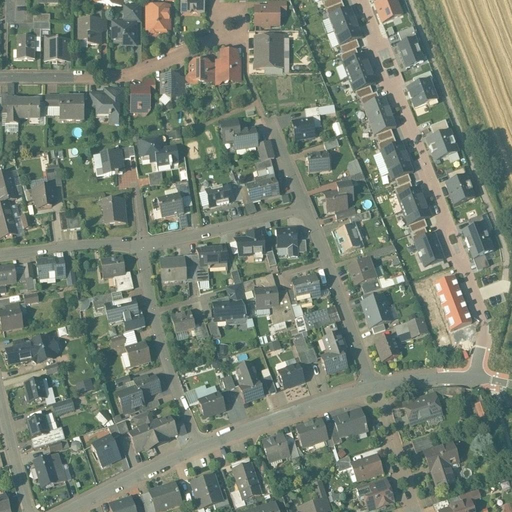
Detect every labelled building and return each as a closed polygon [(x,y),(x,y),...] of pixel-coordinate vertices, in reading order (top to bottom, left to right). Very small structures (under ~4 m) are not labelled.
[(180,0),(181,6),(184,7),(185,7),(185,13),(203,13),(202,0),(180,0)] [(325,10),(342,4),(340,0),(328,0),(322,3),(325,10)] [(395,0),(387,0),(382,2),(373,5),(381,25),(402,17),(395,0)] [(325,10),(328,17),(344,11),(342,4),(325,10)] [(140,9),(122,9),(122,25),(133,25),(133,22),(140,22),(140,9)] [(167,9),(147,9),(148,31),(149,31),(151,33),(154,33),(156,31),(168,31),(167,9)] [(328,17),(334,33),(356,24),(353,15),(352,15),(350,9),(344,11),(328,17)] [(268,10),(255,10),(255,27),(262,27),(262,29),(269,29),(269,27),(278,27),(278,10),(268,10)] [(107,15),(96,15),(96,16),(97,16),(97,23),(97,31),(99,31),(101,31),(107,31),(107,15)] [(97,23),(78,23),(78,43),(87,43),(87,46),(99,46),(101,44),(101,31),(99,31),(97,31),(97,23)] [(356,24),(334,33),(339,48),(356,41),(361,39),(359,33),(356,24)] [(122,25),(114,25),(114,33),(113,34),(112,36),(112,38),(113,39),(114,39),(114,40),(116,40),(118,40),(119,39),(122,39),(122,46),(134,46),(133,25),(122,25)] [(398,34),(402,45),(414,40),(415,41),(416,41),(412,29),(398,34)] [(282,38),(255,38),(255,48),(256,48),(256,69),(264,69),(282,69),(282,38)] [(33,40),(17,40),(17,61),(34,61),(34,39),(33,39),(33,40)] [(415,41),(414,40),(402,45),(396,47),(405,70),(423,63),(415,41)] [(64,43),(57,43),(57,41),(46,41),(46,53),(49,52),(49,63),(64,63),(64,61),(64,43)] [(339,48),(342,55),(355,50),(359,49),(356,41),(339,48)] [(339,56),(342,63),(358,57),(355,50),(342,55),(339,56)] [(237,54),(221,54),(221,70),(221,78),(222,78),(229,78),(229,81),(230,81),(232,83),(239,83),(239,74),(239,71),(237,71),(237,54)] [(342,63),(348,79),(370,70),(367,61),(364,55),(358,57),(342,63)] [(204,63),(194,63),(190,66),(191,79),(194,83),(197,82),(200,85),(207,85),(208,84),(208,68),(207,66),(204,63)] [(370,70),(348,79),(353,94),(355,93),(369,88),(376,85),(373,79),(374,79),(370,70)] [(413,80),(415,86),(429,81),(432,80),(429,73),(413,80)] [(170,74),(167,77),(161,77),(161,96),(164,96),(170,103),(173,99),(177,99),(177,96),(177,79),(177,77),(173,77),(170,74)] [(155,81),(143,81),(143,88),(149,88),(149,94),(155,94),(155,81)] [(437,102),(429,81),(415,86),(406,90),(414,111),(437,102)] [(143,88),(136,88),(136,89),(131,89),(131,110),(138,110),(138,114),(140,114),(144,117),(150,110),(149,109),(149,94),(149,88),(143,88)] [(359,100),(372,95),(369,88),(355,93),(357,101),(359,100)] [(359,100),(362,107),(379,101),(376,94),(372,95),(359,100)] [(98,96),(89,96),(89,109),(98,109),(98,96)] [(108,97),(108,96),(98,96),(98,109),(98,116),(108,116),(108,124),(118,124),(118,105),(118,97),(117,97),(108,97)] [(60,98),(45,98),(45,110),(59,110),(59,100),(60,100),(60,98)] [(362,107),(368,122),(390,114),(387,105),(384,99),(379,101),(362,107)] [(60,100),(59,100),(59,110),(59,120),(73,120),(73,122),(82,122),(82,100),(60,100)] [(7,102),(7,115),(7,116),(7,127),(18,127),(17,121),(17,104),(17,102),(7,102)] [(17,104),(17,121),(39,121),(39,104),(17,104)] [(330,114),(330,118),(335,118),(335,107),(319,108),(319,115),(330,114)] [(390,114),(368,122),(374,137),(375,137),(390,131),(396,129),(393,123),(394,122),(390,114)] [(311,121),(292,124),(294,142),(314,139),(311,121)] [(240,122),(220,125),(223,145),(234,143),(232,134),(238,133),(237,131),(241,128),(240,122)] [(430,127),(434,139),(449,133),(445,122),(430,127)] [(238,133),(232,134),(234,143),(235,151),(245,149),(245,150),(257,148),(257,147),(254,131),(238,133)] [(378,144),(393,138),(390,131),(375,137),(378,144)] [(458,153),(450,133),(449,133),(434,139),(426,142),(433,162),(458,153)] [(376,145),(379,152),(396,146),(393,138),(378,144),(376,145)] [(159,140),(138,144),(141,159),(149,158),(149,157),(154,156),(154,151),(165,149),(164,144),(165,144),(165,143),(165,142),(165,141),(165,140),(164,139),(163,139),(162,139),(161,139),(160,140),(159,140)] [(336,141),(323,145),(325,152),(338,148),(336,141)] [(269,144),(257,147),(257,148),(261,163),(270,161),(274,160),(269,144)] [(379,152),(385,167),(407,159),(404,150),(401,144),(396,146),(379,152)] [(165,149),(154,151),(154,156),(156,167),(169,165),(169,167),(171,167),(170,163),(177,162),(177,166),(178,165),(175,147),(165,149)] [(128,149),(118,151),(118,153),(120,162),(122,162),(130,161),(128,149)] [(118,153),(104,156),(105,168),(103,169),(104,177),(114,176),(115,176),(117,176),(117,175),(121,175),(120,167),(122,167),(122,162),(120,162),(118,153)] [(327,155),(306,157),(308,175),(318,174),(318,171),(326,171),(325,161),(328,161),(327,155)] [(407,159),(385,167),(391,182),(394,181),(408,176),(413,174),(410,168),(411,167),(407,159)] [(261,163),(254,165),(256,173),(272,169),(270,161),(261,163)] [(59,170),(44,172),(47,189),(52,188),(52,189),(61,188),(59,170)] [(447,175),(450,183),(465,178),(462,170),(447,175)] [(10,174),(0,176),(0,186),(9,184),(9,185),(13,184),(10,174)] [(161,174),(148,176),(150,188),(163,186),(161,174)] [(361,174),(340,181),(342,187),(364,180),(361,174)] [(255,186),(238,191),(242,202),(244,208),(252,205),(252,204),(259,202),(259,200),(259,201),(255,185),(274,181),(273,176),(269,177),(268,176),(253,180),(255,186)] [(394,181),(397,189),(409,184),(410,184),(408,176),(394,181)] [(474,200),(465,178),(450,183),(445,185),(453,207),(474,200)] [(274,181),(255,185),(259,201),(259,200),(268,199),(268,200),(278,197),(274,181)] [(187,183),(180,184),(182,199),(190,198),(187,183)] [(9,184),(0,186),(0,205),(17,200),(14,189),(10,190),(9,185),(9,184)] [(393,190),(396,197),(412,191),(409,184),(397,189),(393,190)] [(47,189),(34,190),(37,211),(51,208),(54,204),(52,189),(52,188),(47,189)] [(226,188),(205,193),(209,210),(230,205),(226,188)] [(396,197),(402,212),(425,204),(421,195),(418,189),(412,191),(396,197)] [(238,191),(231,193),(234,204),(242,202),(238,191)] [(344,193),(324,196),(326,214),(334,213),(347,211),(344,193)] [(179,196),(156,201),(161,221),(183,215),(179,196)] [(123,202),(102,204),(105,228),(125,226),(123,202)] [(425,204),(402,212),(408,227),(424,221),(430,219),(427,213),(428,212),(425,204)] [(7,205),(0,207),(0,223),(11,220),(7,205)] [(352,209),(347,211),(334,213),(335,215),(334,215),(337,223),(348,219),(355,217),(352,209)] [(65,214),(58,215),(60,233),(68,232),(66,220),(65,214)] [(355,217),(348,219),(351,226),(362,222),(360,216),(355,217)] [(28,217),(20,218),(23,231),(31,229),(28,217)] [(469,221),(472,229),(482,225),(484,225),(481,217),(469,221)] [(79,218),(66,220),(68,232),(81,230),(79,218)] [(11,220),(0,223),(0,240),(16,236),(11,220)] [(411,235),(424,230),(426,229),(424,221),(408,227),(411,235)] [(493,253),(482,225),(472,229),(462,233),(472,261),(484,257),(493,253)] [(352,228),(334,235),(342,256),(360,249),(352,228)] [(413,245),(415,245),(414,243),(427,238),(424,230),(411,235),(410,235),(413,245)] [(295,231),(276,232),(277,250),(295,249),(296,249),(296,243),(295,231)] [(248,241),(234,242),(234,244),(238,256),(238,257),(263,256),(262,240),(259,240),(258,235),(248,235),(248,241)] [(443,261),(433,236),(427,238),(414,243),(415,245),(418,253),(417,254),(420,264),(422,263),(424,269),(443,261)] [(304,242),(296,243),(296,249),(295,249),(297,255),(305,253),(304,242)] [(238,256),(234,244),(229,246),(232,257),(238,256)] [(198,248),(195,250),(197,257),(191,257),(193,269),(197,283),(208,282),(207,267),(226,266),(225,249),(206,250),(206,247),(198,248)] [(379,251),(365,255),(367,262),(367,263),(369,262),(382,258),(379,251)] [(272,253),(265,255),(269,269),(276,267),(272,253)] [(191,257),(183,258),(183,261),(184,261),(184,270),(193,269),(191,257)] [(484,257),(472,261),(477,273),(488,268),(484,257)] [(121,259),(100,262),(103,280),(116,278),(118,287),(130,285),(128,276),(124,277),(121,259)] [(53,261),(37,263),(39,281),(48,280),(48,279),(54,279),(54,281),(64,280),(63,271),(62,262),(54,263),(53,261)] [(183,261),(159,263),(161,284),(175,283),(174,281),(184,281),(185,285),(185,284),(184,270),(184,261),(183,261)] [(369,262),(367,263),(367,262),(364,263),(370,283),(375,281),(375,280),(369,262)] [(364,263),(347,269),(354,289),(360,287),(370,283),(364,263)] [(32,280),(30,266),(23,267),(25,281),(32,280)] [(13,268),(6,269),(6,270),(0,270),(0,286),(15,285),(13,268)] [(73,269),(63,271),(64,280),(66,279),(68,288),(76,287),(73,269)] [(193,269),(184,270),(185,284),(197,283),(193,269)] [(237,273),(230,275),(234,287),(241,285),(237,273)] [(272,276),(252,282),(254,289),(261,287),(266,291),(275,290),(272,276)] [(300,281),(290,283),(292,292),(295,303),(296,303),(319,298),(315,278),(300,281)] [(370,283),(360,287),(363,297),(372,294),(381,291),(377,280),(375,280),(375,281),(370,283)] [(433,287),(451,333),(470,326),(452,280),(433,287)] [(252,282),(241,285),(243,292),(254,289),(252,282)] [(130,285),(118,287),(119,294),(131,291),(130,285)] [(234,287),(229,288),(231,294),(232,300),(235,299),(244,296),(243,292),(241,285),(234,287)] [(266,291),(254,292),(256,311),(272,310),(277,309),(276,295),(275,290),(266,291)] [(292,292),(286,293),(290,308),(297,306),(296,303),(295,303),(292,292)] [(286,293),(276,295),(277,309),(272,310),(272,317),(270,318),(273,328),(294,322),(290,308),(286,293)] [(244,296),(235,299),(232,300),(231,294),(227,295),(229,300),(231,302),(231,304),(234,304),(240,303),(245,320),(251,319),(244,296)] [(363,304),(374,300),(372,294),(363,297),(361,298),(363,304)] [(110,296),(95,299),(97,309),(105,307),(105,306),(112,305),(110,296)] [(36,297),(24,299),(25,306),(38,303),(36,297)] [(363,304),(361,304),(365,318),(386,311),(382,297),(374,300),(363,304)] [(112,305),(105,306),(105,307),(109,325),(123,322),(137,319),(137,318),(133,300),(112,305)] [(240,303),(234,304),(236,322),(235,322),(236,325),(246,324),(245,320),(240,303)] [(231,304),(212,306),(213,319),(214,324),(215,324),(235,322),(236,322),(234,304),(231,304)] [(0,314),(0,327),(1,333),(22,329),(17,307),(11,308),(11,312),(0,314)] [(326,311),(302,318),(307,333),(314,331),(312,324),(328,319),(326,311)] [(386,311),(365,318),(370,331),(371,330),(383,326),(391,324),(386,311)] [(189,314),(171,320),(175,336),(186,333),(186,332),(193,330),(189,314)] [(137,319),(123,322),(125,335),(143,329),(141,317),(137,318),(137,319)] [(214,324),(213,319),(206,322),(212,342),(220,339),(215,324),(214,324)] [(328,319),(312,324),(314,331),(320,330),(331,326),(328,319)] [(420,320),(407,324),(410,332),(409,332),(412,339),(425,335),(420,320)] [(407,324),(393,329),(396,336),(409,332),(410,332),(407,324)] [(204,325),(198,327),(202,340),(208,338),(204,325)] [(331,326),(320,330),(324,340),(338,335),(334,325),(331,326)] [(73,326),(66,327),(68,338),(75,337),(73,326)] [(385,332),(383,326),(371,330),(373,336),(385,332)] [(324,340),(323,341),(328,357),(329,357),(328,356),(340,352),(344,350),(338,335),(324,340)] [(391,338),(374,344),(382,364),(398,358),(391,338)] [(122,339),(110,342),(112,349),(124,345),(122,339)] [(297,355),(308,351),(304,339),(293,342),(297,355)] [(47,340),(32,344),(32,346),(24,347),(24,348),(27,363),(27,362),(31,362),(31,363),(36,365),(53,361),(47,340)] [(271,354),(282,350),(278,341),(268,345),(271,354)] [(144,345),(125,351),(130,369),(149,363),(144,345)] [(14,350),(12,350),(12,351),(5,353),(8,367),(8,366),(26,362),(26,363),(27,363),(24,348),(14,350)] [(312,351),(304,353),(309,366),(317,363),(312,351)] [(340,352),(328,356),(329,357),(328,357),(320,360),(326,376),(346,369),(340,352)] [(304,353),(297,356),(301,368),(309,366),(304,353)] [(250,365),(235,371),(235,372),(239,370),(241,376),(238,377),(242,388),(257,383),(257,382),(250,365)] [(56,366),(44,369),(46,376),(58,373),(56,366)] [(297,367),(277,374),(283,389),(290,387),(291,388),(302,384),(297,367)] [(230,377),(223,380),(227,392),(235,390),(230,377)] [(270,377),(263,380),(269,397),(276,394),(270,377)] [(128,378),(115,382),(118,388),(130,384),(128,378)] [(146,378),(134,382),(137,393),(140,400),(152,395),(152,393),(159,391),(155,379),(147,381),(146,378)] [(78,383),(81,394),(93,391),(91,380),(78,383)] [(223,380),(216,382),(221,394),(227,392),(223,380)] [(40,381),(24,385),(27,397),(26,397),(28,404),(45,400),(40,381)] [(242,388),(238,389),(244,405),(255,401),(254,400),(262,398),(257,383),(242,388)] [(455,388),(445,389),(444,397),(460,399),(462,390),(455,388)] [(131,391),(116,396),(123,415),(138,409),(143,408),(143,407),(140,400),(137,393),(133,394),(131,391)] [(218,396),(197,403),(203,419),(214,415),(215,416),(224,412),(218,396)] [(433,396),(403,406),(410,426),(440,417),(433,396)] [(156,403),(146,406),(148,412),(158,408),(156,403)] [(483,404),(476,406),(480,419),(487,417),(483,404)] [(57,405),(46,408),(49,415),(59,412),(57,405)] [(146,406),(143,407),(143,408),(138,409),(141,415),(148,412),(146,406)] [(103,427),(112,419),(104,410),(95,418),(103,427)] [(359,411),(333,420),(334,425),(339,439),(340,438),(364,430),(365,433),(366,432),(366,431),(366,430),(365,427),(359,411)] [(149,414),(134,420),(136,427),(145,423),(146,426),(152,423),(149,414)] [(41,418),(26,422),(26,423),(27,423),(32,441),(49,435),(49,434),(47,427),(44,428),(41,418)] [(146,426),(145,426),(153,445),(176,436),(169,418),(158,423),(157,422),(152,423),(146,426)] [(124,422),(115,426),(119,437),(128,433),(124,422)] [(320,422),(295,430),(302,450),(325,443),(327,442),(323,430),(320,422)] [(145,423),(136,427),(138,431),(128,435),(136,454),(146,450),(145,448),(153,445),(145,426),(146,426),(145,423)] [(334,425),(327,427),(327,428),(333,447),(342,444),(340,438),(339,439),(334,425)] [(115,426),(107,429),(112,440),(119,437),(115,426)] [(333,447),(327,428),(323,430),(327,442),(325,443),(327,449),(334,447),(333,447)] [(61,430),(49,434),(49,435),(32,441),(31,441),(33,451),(47,447),(60,443),(64,442),(61,430)] [(282,436),(261,443),(268,464),(289,457),(286,448),(282,436)] [(430,436),(412,442),(416,454),(422,452),(434,448),(430,436)] [(109,439),(91,448),(101,469),(111,464),(120,459),(109,439)] [(60,443),(47,447),(49,454),(62,451),(60,443)] [(294,445),(286,448),(289,457),(290,461),(298,458),(294,445)] [(451,445),(435,451),(434,448),(422,452),(430,474),(431,473),(437,491),(455,485),(449,467),(457,464),(451,445)] [(351,465),(350,466),(351,469),(356,483),(382,475),(376,457),(351,465)] [(349,458),(338,462),(336,464),(335,464),(339,474),(351,469),(350,466),(351,465),(349,458)] [(48,459),(33,464),(42,490),(56,485),(51,469),(48,459)] [(243,468),(232,471),(238,493),(239,494),(258,488),(250,465),(249,466),(243,468)] [(61,466),(51,469),(56,485),(66,482),(61,466)] [(213,478),(190,485),(197,505),(199,511),(222,504),(213,478)] [(381,481),(367,486),(371,496),(363,499),(367,510),(376,507),(377,510),(393,504),(388,490),(386,490),(385,487),(383,487),(381,481)] [(320,483),(312,486),(317,501),(325,498),(320,483)] [(174,484),(148,493),(149,494),(153,509),(159,507),(160,510),(163,510),(173,507),(175,508),(177,507),(179,505),(181,504),(174,484)] [(258,488),(239,494),(242,503),(243,503),(260,497),(258,488)] [(238,493),(230,496),(235,511),(245,508),(243,503),(242,503),(239,494),(238,493)] [(149,494),(139,497),(144,511),(153,509),(149,494)] [(339,495),(328,497),(329,503),(340,500),(339,495)] [(8,511),(5,498),(0,499),(0,511),(8,511)] [(122,503),(120,505),(110,509),(111,511),(133,511),(130,500),(123,502),(124,503),(122,503)] [(448,507),(437,511),(469,511),(472,511),(468,501),(448,507)] [(446,502),(432,507),(433,511),(437,511),(448,507),(446,502)]
